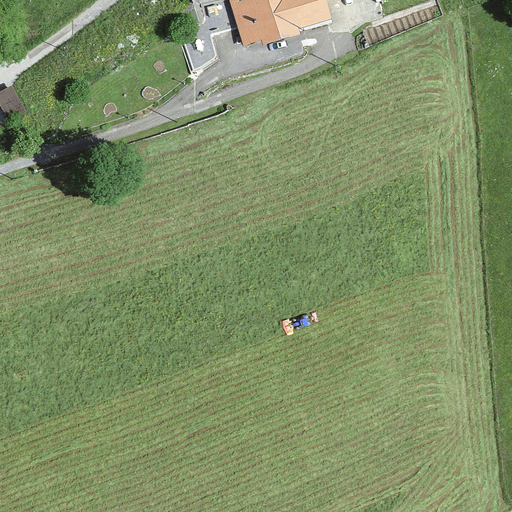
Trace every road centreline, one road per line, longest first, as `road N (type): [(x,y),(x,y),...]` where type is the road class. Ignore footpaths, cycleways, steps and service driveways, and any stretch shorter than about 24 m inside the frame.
road 1 (unclassified): [(0,174),(339,61)]
road 2 (track): [(0,78),(107,0)]
